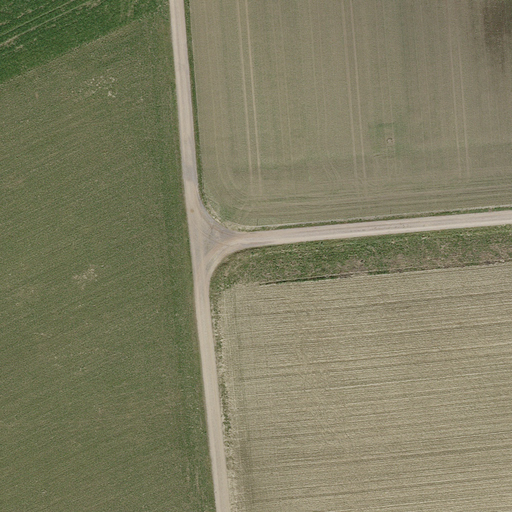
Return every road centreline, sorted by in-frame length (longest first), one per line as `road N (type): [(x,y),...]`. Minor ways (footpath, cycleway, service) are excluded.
road 1 (track): [(225,511),(177,0)]
road 2 (track): [(511,216),(200,243)]
